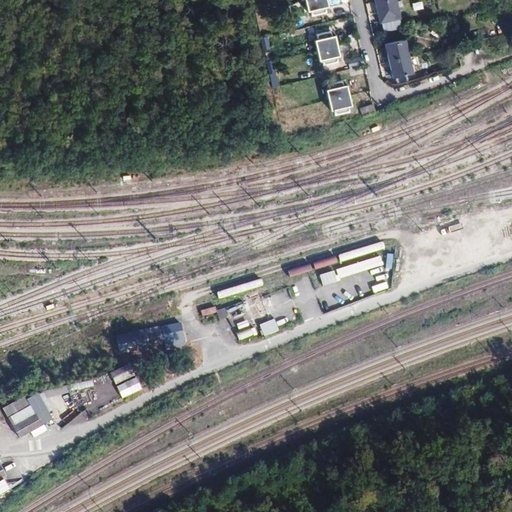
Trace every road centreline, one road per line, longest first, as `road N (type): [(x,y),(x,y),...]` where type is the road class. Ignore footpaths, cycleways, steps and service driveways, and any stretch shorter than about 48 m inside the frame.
road 1 (track): [(0,134),(35,138),(130,126),(187,107),(214,68),(210,0)]
road 2 (residential): [(476,57),(465,71),(390,97),(379,93),(357,0)]
